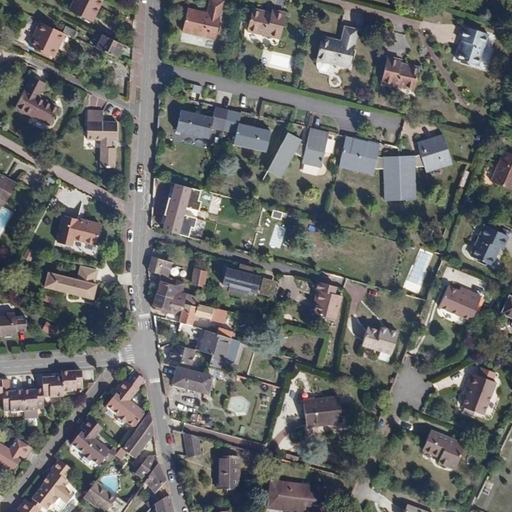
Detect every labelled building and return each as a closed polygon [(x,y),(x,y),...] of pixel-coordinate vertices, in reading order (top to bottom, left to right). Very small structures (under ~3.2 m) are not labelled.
[(93,21),(102,0),(74,0),(70,9),(93,21)] [(214,39),(222,1),(218,0),(208,0),(206,12),(188,8),(182,32),(214,39)] [(278,39),(284,12),(271,9),(271,13),(252,8),(247,32),(278,39)] [(61,42),(66,32),(63,31),(41,21),(29,46),(50,55),(57,40),(61,42)] [(77,31),(66,26),(63,31),(66,32),(74,37),(77,31)] [(348,67),(357,29),(344,26),(341,41),(322,37),(317,60),(318,60),(317,66),(319,69),(323,71),(327,68),(328,63),(348,67)] [(478,66),(488,35),(463,26),(458,39),(461,41),(455,58),(478,66)] [(117,57),(123,44),(102,34),(96,47),(117,57)] [(54,57),(61,42),(57,40),(50,55),(54,57)] [(413,90),(418,67),(400,62),(400,59),(387,57),(381,83),(413,90)] [(60,107),(39,96),(46,83),(32,75),(25,89),(24,89),(15,107),(50,125),(60,107)] [(238,124),(240,113),(215,108),(212,118),(180,111),(176,130),(208,138),(211,127),(235,133),(233,144),(265,151),(270,131),(238,124)] [(116,140),(117,122),(103,121),(104,110),(88,110),(87,139),(101,139),(100,156),(101,157),(101,165),(107,165),(107,167),(116,167),(116,148),(112,148),(112,140),(116,140)] [(321,167),(329,134),(309,129),(305,145),(300,143),(301,141),(287,133),(267,170),(281,178),(295,152),(303,156),(301,163),(321,167)] [(416,200),(415,167),(424,167),(425,172),(452,164),(443,135),(416,143),(420,155),(414,157),(414,156),(382,157),(382,158),(377,157),(379,145),(345,137),(339,166),(373,175),(374,168),(383,168),(384,200),(416,200)] [(511,155),(504,152),(491,181),(511,189),(511,155)] [(0,200),(5,203),(16,183),(0,174),(0,200)] [(163,216),(165,181),(154,178),(152,216),(163,216)] [(200,190),(174,183),(161,231),(189,238),(191,227),(194,228),(197,218),(185,215),(187,207),(198,210),(200,202),(197,201),(200,190)] [(96,244),(101,224),(64,215),(58,243),(72,246),(73,239),(96,244)] [(502,250),(508,237),(483,226),(470,255),(491,265),(499,249),(502,250)] [(32,261),(35,250),(26,248),(24,258),(32,261)] [(169,269),(173,256),(168,255),(166,261),(151,257),(148,269),(148,271),(159,274),(162,268),(169,269)] [(77,280),(48,272),(44,287),(93,299),(97,284),(94,284),(97,270),(81,266),(77,280)] [(203,288),(207,271),(193,268),(190,282),(203,288)] [(264,278),(228,268),(223,285),(260,295),(264,278)] [(277,281),(264,278),(260,295),(274,298),(277,281)] [(199,298),(182,292),(184,283),(175,280),(173,285),(159,281),(156,291),(172,297),(168,310),(167,312),(179,316),(183,305),(196,309),(198,304),(199,298)] [(335,319),(340,297),(335,296),(337,288),(316,282),(314,290),(316,291),(320,292),(317,301),(314,313),(335,319)] [(470,316),(478,296),(463,290),(462,292),(455,290),(445,286),(438,306),(469,319),(470,316)] [(168,310),(172,297),(156,291),(152,304),(152,306),(168,310)] [(511,295),(509,294),(501,311),(511,316),(511,318),(510,323),(511,327),(511,295)] [(234,327),(238,314),(198,304),(196,309),(183,305),(179,316),(193,320),(195,315),(234,327)] [(26,330),(25,316),(15,316),(15,312),(0,312),(0,336),(17,335),(16,331),(26,330)] [(191,326),(193,320),(179,316),(178,322),(191,326)] [(46,322),(42,331),(56,337),(60,328),(46,322)] [(391,354),(397,333),(380,327),(379,331),(367,328),(362,345),(391,354)] [(225,359),(230,339),(201,329),(195,350),(213,355),(225,359)] [(190,366),(195,350),(172,344),(168,359),(190,366)] [(207,394),(211,376),(177,367),(172,384),(207,394)] [(485,411),(497,379),(472,369),(466,385),(470,387),(468,394),(464,403),(485,411)] [(83,384),(82,371),(62,372),(62,377),(64,393),(77,391),(76,385),(83,384)] [(145,414),(131,403),(139,393),(137,392),(146,381),(136,372),(127,383),(123,380),(116,389),(122,393),(124,395),(121,398),(120,396),(116,394),(116,395),(107,407),(120,417),(119,418),(120,419),(119,421),(123,424),(125,422),(126,423),(127,422),(135,428),(145,414)] [(434,383),(437,391),(456,382),(453,375),(434,383)] [(64,393),(62,377),(42,379),(43,390),(43,394),(51,393),(52,398),(52,400),(64,398),(64,393)] [(147,383),(147,382),(146,381),(137,392),(139,393),(147,383)] [(44,399),(43,394),(43,390),(23,392),(25,413),(25,421),(38,420),(38,412),(38,411),(37,405),(44,404),(44,399)] [(25,413),(23,392),(3,394),(4,396),(4,402),(4,407),(12,407),(12,412),(12,414),(25,413)] [(341,423),(338,397),(303,401),(306,427),(341,423)] [(135,459),(155,434),(151,412),(123,449),(121,447),(116,454),(115,455),(121,459),(126,452),(135,459)] [(109,453),(94,440),(99,433),(103,428),(89,418),(81,428),(87,432),(89,434),(86,437),(84,435),(81,433),(71,445),(85,456),(84,458),(85,458),(83,460),(88,464),(89,462),(90,463),(91,462),(99,467),(105,461),(110,454),(109,453)] [(304,437),(305,429),(291,428),(290,436),(304,437)] [(454,469),(464,445),(430,430),(422,450),(439,458),(437,462),(454,469)] [(201,455),(198,437),(184,434),(189,457),(201,455)] [(16,458),(18,454),(20,456),(26,459),(32,449),(27,445),(16,439),(10,449),(0,443),(0,465),(13,473),(21,461),(18,459),(16,458)] [(261,461),(261,454),(244,449),(243,454),(248,458),(261,461)] [(116,454),(112,450),(109,453),(110,454),(105,461),(109,464),(115,455),(116,454)] [(147,481),(160,463),(149,456),(136,474),(147,481)] [(239,489),(239,457),(219,456),(218,488),(239,489)] [(65,488),(69,482),(66,480),(68,478),(73,471),(60,460),(51,471),(53,472),(57,475),(53,480),(49,477),(45,483),(46,484),(34,499),(35,500),(43,507),(48,510),(54,502),(63,509),(74,495),(65,488)] [(170,496),(166,484),(168,482),(160,463),(147,481),(146,482),(155,493),(152,495),(154,498),(147,504),(152,509),(156,505),(170,496)] [(309,511),(321,511),(324,489),(272,482),(270,507),(309,511)] [(125,511),(129,507),(114,496),(102,488),(95,483),(87,494),(84,499),(102,511),(125,511)] [(173,511),(170,496),(156,505),(157,511),(173,511)] [(39,511),(40,510),(32,504),(27,499),(19,510),(21,511),(39,511)] [(43,507),(35,500),(32,504),(40,510),(43,507)]
